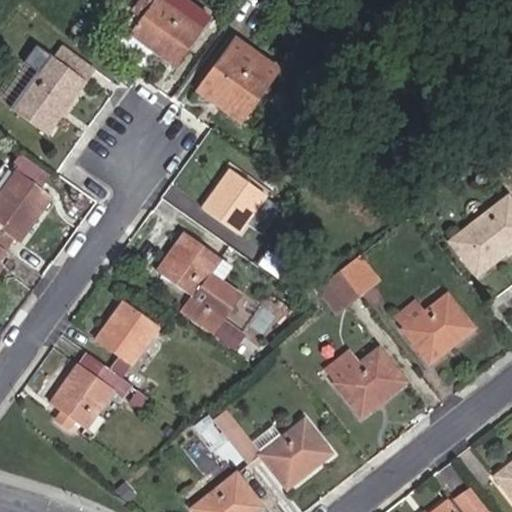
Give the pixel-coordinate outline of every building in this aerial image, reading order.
[(175,66),(209,20),(180,0),(139,0),(129,14),(138,20),(129,32),(175,66)] [(279,72),(233,39),(200,83),(246,118),(279,72)] [(12,110),(48,135),(94,70),(62,46),(53,59),(51,57),(12,110)] [(196,90),(242,123),(246,118),(200,83),(196,90)] [(0,193),(0,247),(3,250),(11,238),(18,243),(51,198),(38,189),(45,178),(18,158),(13,165),(18,168),(0,193)] [(265,197),(230,172),(203,210),(237,235),(265,197)] [(475,277),(489,266),(511,248),(511,204),(508,199),(506,200),(465,232),(449,244),(475,277)] [(205,280),(219,260),(185,236),(158,272),(192,297),(180,313),(193,323),(205,307),(221,319),(237,297),(215,281),(212,285),(205,280)] [(280,277),(289,265),(268,250),(259,262),(280,277)] [(367,267),(359,256),(338,272),(348,285),(367,267)] [(379,281),(367,267),(348,285),(357,297),(379,281)] [(338,272),(316,290),(327,303),(348,285),(338,272)] [(327,303),(335,314),(357,297),(348,285),(327,303)] [(472,329),(446,296),(425,313),(402,331),(428,363),(472,329)] [(416,301),(393,319),(402,331),(425,313),(416,301)] [(157,328),(123,304),(96,341),(130,366),(157,328)] [(403,381),(378,350),(335,383),(360,416),(403,381)] [(134,388),(86,354),(78,365),(113,392),(125,400),(134,388)] [(56,421),(67,429),(73,420),(86,430),(113,392),(78,365),(50,404),(62,412),(56,421)] [(156,387),(146,379),(138,391),(148,398),(156,387)] [(125,400),(139,411),(148,398),(138,391),(134,388),(125,400)] [(250,442),(225,410),(212,421),(247,464),(259,454),(285,487),(329,454),(304,420),(281,438),(272,426),(250,442)] [(511,463),(495,477),(511,498),(511,463)] [(254,511),(260,508),(235,476),(193,509),(194,511),(254,511)] [(429,511),(452,511),(446,503),(444,501),(429,511)]
